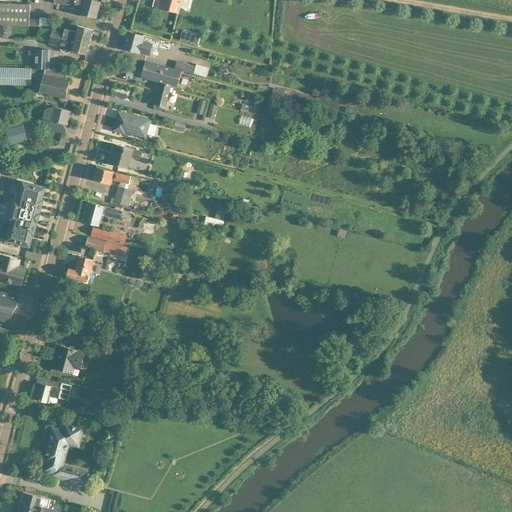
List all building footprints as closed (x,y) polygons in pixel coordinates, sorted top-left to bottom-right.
[(84,0),(80,14),(97,19),(102,4),(89,0),(84,0)] [(188,12),(191,0),(153,0),(152,7),(178,15),(180,10),(188,12)] [(30,4),(0,1),(0,19),(28,22),(30,4)] [(68,5),(61,4),(60,11),(67,12),(68,5)] [(32,17),(33,27),(46,26),(46,17),(32,17)] [(65,28),(63,35),(90,43),(94,30),(78,25),(76,31),(65,28)] [(122,48),(150,56),(155,39),(127,31),(122,48)] [(60,48),(87,56),(90,43),(63,35),(60,48)] [(51,48),(37,48),(37,65),(50,66),(51,48)] [(21,61),(35,61),(35,52),(22,51),(21,61)] [(160,83),(164,66),(145,61),(141,78),(160,83)] [(187,73),(201,76),(203,66),(190,63),(187,73)] [(160,83),(171,86),(176,87),(181,70),(164,66),(160,83)] [(0,85),(26,85),(25,67),(0,67),(0,85)] [(39,93),(64,100),(70,80),(45,72),(39,93)] [(171,86),(160,83),(155,105),(166,107),(171,86)] [(190,112),(196,114),(200,101),(194,99),(190,112)] [(208,118),(213,104),(206,102),(201,115),(208,118)] [(45,122),(67,128),(71,112),(49,106),(45,122)] [(112,131),(146,138),(150,119),(117,111),(112,131)] [(168,128),(177,131),(180,124),(171,120),(168,128)] [(0,127),(0,130),(4,144),(22,138),(17,122),(0,127)] [(107,164),(128,170),(132,158),(138,160),(142,146),(114,138),(107,164)] [(128,184),(130,177),(96,168),(93,181),(112,185),(113,180),(128,184)] [(5,241),(30,247),(33,234),(34,235),(37,222),(38,222),(41,213),(40,213),(43,200),(42,200),(46,187),(19,180),(17,186),(14,185),(12,193),(15,194),(14,198),(13,198),(7,219),(4,218),(0,233),(0,236),(6,239),(5,241)] [(121,219),(123,211),(87,202),(82,223),(100,227),(103,215),(121,219)] [(200,215),(198,223),(217,227),(218,219),(200,215)] [(138,222),(138,232),(146,232),(146,223),(138,222)] [(88,225),(85,235),(121,244),(124,233),(88,225)] [(102,242),(100,250),(122,255),(124,246),(102,242)] [(0,282),(21,288),(26,268),(19,266),(20,260),(0,254),(0,282)] [(66,279),(87,285),(94,260),(78,256),(74,271),(69,270),(66,279)] [(209,288),(217,291),(219,284),(211,281),(209,288)] [(0,320),(9,324),(17,296),(0,291),(0,320)] [(80,370),(85,350),(59,343),(53,368),(72,373),(74,368),(80,370)] [(57,398),(60,386),(38,380),(34,397),(46,400),(48,395),(57,398)] [(40,473),(84,484),(88,468),(64,463),(69,446),(79,448),(85,425),(64,419),(61,427),(52,425),(40,473)] [(20,489),(14,511),(48,511),(52,496),(20,489)]
